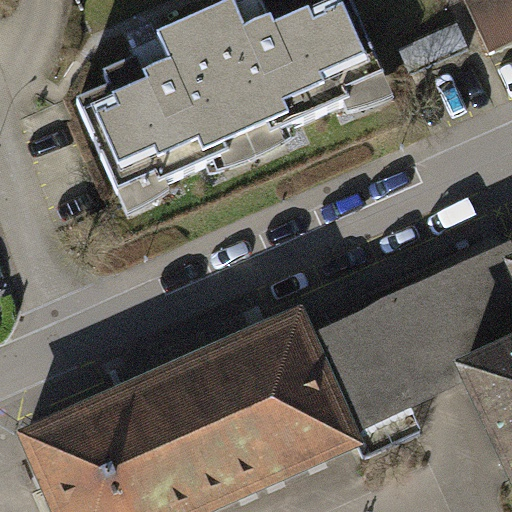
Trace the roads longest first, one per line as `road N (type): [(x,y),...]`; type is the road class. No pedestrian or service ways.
road 1 (residential): [(511,148),(55,342)]
road 2 (residential): [(0,179),(55,342)]
